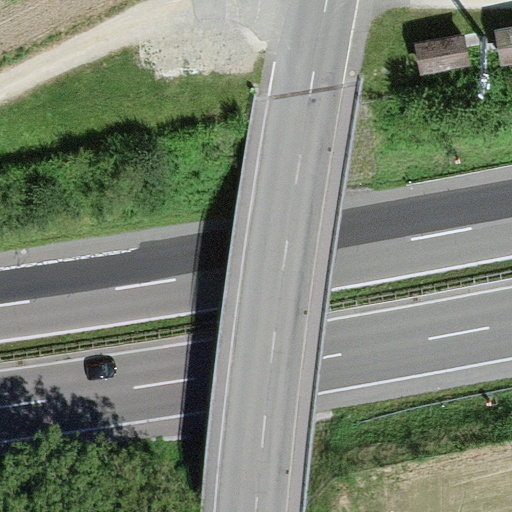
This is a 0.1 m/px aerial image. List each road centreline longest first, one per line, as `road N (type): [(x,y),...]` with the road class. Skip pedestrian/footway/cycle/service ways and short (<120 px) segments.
road 1 (motorway): [(0,408),(511,321)]
road 2 (motorway): [(511,218),(0,304)]
road 3 (residential): [(254,511),(274,318),(327,0)]
road 4 (track): [(0,85),(198,0)]
